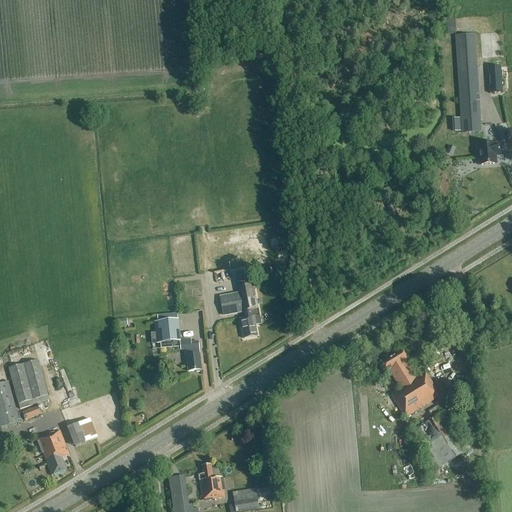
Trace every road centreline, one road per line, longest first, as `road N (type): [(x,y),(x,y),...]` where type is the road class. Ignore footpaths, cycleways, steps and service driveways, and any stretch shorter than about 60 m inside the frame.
road 1 (track): [(313,330),(282,0)]
road 2 (primary): [(48,511),(319,344)]
road 3 (primary): [(319,344),(511,225)]
